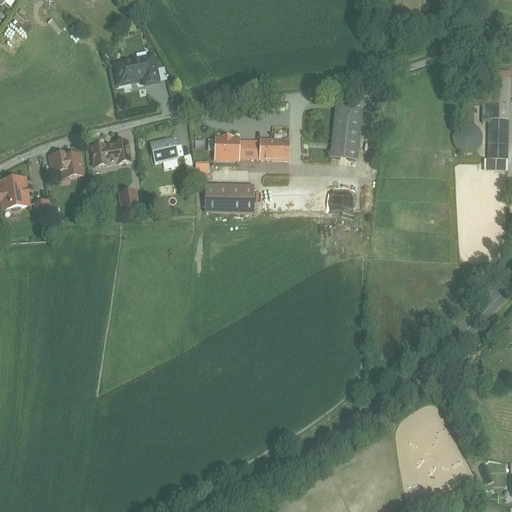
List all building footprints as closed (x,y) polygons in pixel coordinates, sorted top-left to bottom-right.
[(511,52),(477,61),(479,71),(511,62),(511,52)] [(152,58),(141,61),(142,69),(144,78),(145,86),(157,84),(152,58)] [(141,61),(115,66),(120,87),(131,84),(131,81),(144,78),(142,69),(141,61)] [(477,67),(466,68),(467,83),(478,81),(477,67)] [(510,81),(490,80),(488,161),(508,161),(510,81)] [(362,111),(337,108),(331,159),(357,161),(362,111)] [(472,127),(469,126),(468,126),(466,127),(464,127),(462,128),(460,129),(459,130),(458,131),(457,132),(456,133),(455,135),(455,136),(454,138),(454,140),(454,141),(454,143),(455,145),(455,147),(456,149),(458,151),(459,152),(460,153),(463,154),(465,155),(469,156),(472,155),(474,154),(475,154),(477,153),(478,151),(479,150),(481,149),(481,146),(482,145),(482,144),(482,143),(482,140),(482,138),(482,137),(482,136),(481,134),(480,133),(479,131),(477,130),(476,129),(474,128),(472,127)] [(240,140),(215,139),(215,164),(239,165),(239,161),(240,142),(240,140)] [(173,141),(151,146),(155,165),(177,160),(173,141)] [(260,142),(240,142),(239,161),(260,161),(260,142)] [(288,143),(260,142),(260,161),(288,162),(288,143)] [(115,147),(105,149),(105,147),(93,149),(96,169),(108,167),(108,166),(118,164),(118,166),(131,164),(128,144),(115,146),(115,147)] [(80,157),(67,159),(66,156),(51,158),(53,174),(63,173),(64,176),(69,175),(70,179),(83,177),(80,157)] [(15,182),(10,183),(8,182),(5,182),(4,183),(0,184),(0,185),(4,211),(12,210),(14,212),(20,211),(22,209),(29,208),(29,207),(29,206),(28,198),(29,198),(28,189),(26,189),(25,180),(21,181),(19,180),(16,180),(15,182)] [(254,188),(206,187),(205,216),(253,216),(254,188)] [(136,193),(120,196),(122,213),(139,211),(136,193)] [(49,203),(35,205),(29,206),(29,207),(35,206),(38,222),(51,220),(49,203)] [(510,330),(503,328),(499,340),(506,342),(510,330)]
